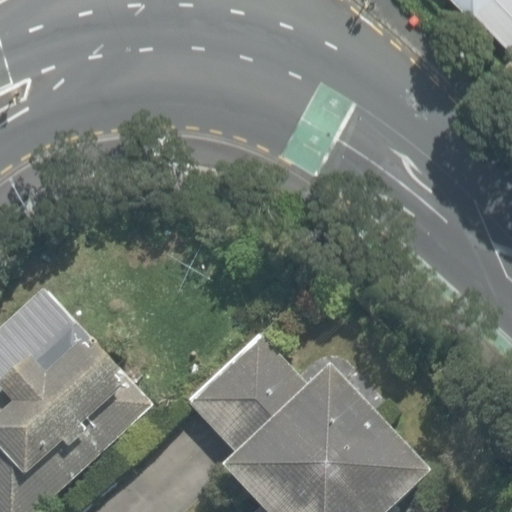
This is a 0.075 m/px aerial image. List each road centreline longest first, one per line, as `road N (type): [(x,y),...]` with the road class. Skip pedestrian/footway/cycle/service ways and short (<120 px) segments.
road 1 (secondary): [(511,251),(353,106),(255,64),(176,49)]
road 2 (secondary): [(176,49),(78,67),(0,95)]
